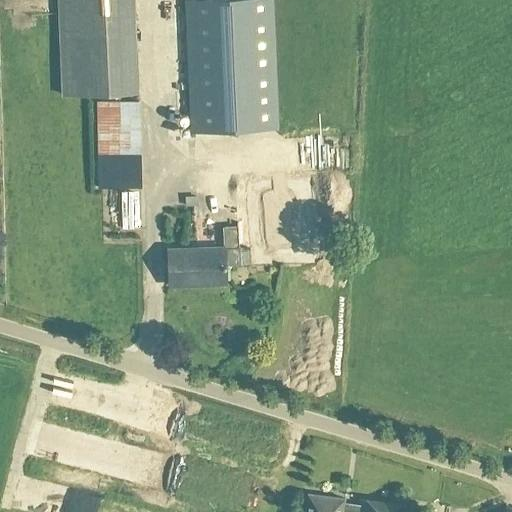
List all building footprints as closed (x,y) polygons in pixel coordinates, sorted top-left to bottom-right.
[(57,0),(62,95),(139,92),(135,0),(57,0)] [(277,128),(272,0),(195,0),(186,0),(191,131),(277,128)] [(142,186),(140,101),(97,102),(99,187),(142,186)] [(279,183),(237,184),(239,226),(223,227),(224,247),(168,249),(169,285),(226,283),(225,265),(238,264),(238,266),(283,263),(279,183)] [(236,204),(227,205),(227,217),(236,217),(236,204)] [(404,511),(406,505),(360,498),(358,503),(343,501),(344,497),(308,492),(304,511),(404,511)]
